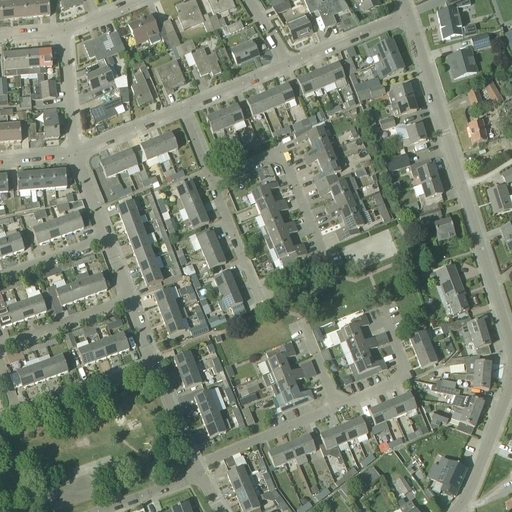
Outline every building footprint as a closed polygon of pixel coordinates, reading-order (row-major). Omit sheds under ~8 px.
[(0,0),(0,1),(0,5),(2,21),(14,20),(12,4),(11,0),(0,0)] [(23,0),(24,3),(26,19),(37,18),(36,1),(35,0),(23,0)] [(48,0),(36,1),(37,18),(49,17),(48,0)] [(59,0),(61,3),(59,4),(62,10),(63,9),(64,9),(74,5),(74,6),(82,2),(81,0),(59,0)] [(206,0),(213,16),(218,13),(219,15),(225,13),(235,9),(231,1),(230,0),(206,0)] [(276,0),(269,3),(271,8),(284,3),(282,0),(276,0)] [(303,0),(309,14),(317,11),(321,20),(325,29),(335,25),(332,17),(343,12),(348,10),(341,0),(331,0),(322,4),(320,0),(316,2),(315,0),(303,0)] [(375,0),(359,0),(365,13),(379,7),(375,0)] [(446,12),(436,14),(442,41),(449,40),(450,42),(462,40),(462,37),(461,37),(460,30),(456,10),(454,0),(445,4),(446,12)] [(209,20),(207,15),(201,18),(194,1),(183,5),(183,4),(175,7),(179,16),(177,17),(182,30),(190,26),(191,28),(202,24),(207,35),(214,32),(209,20)] [(284,3),(271,8),(271,9),(275,15),(290,9),(287,2),(284,3)] [(24,3),(12,4),(14,20),(26,19),(24,3)] [(303,16),(285,23),(293,42),(311,35),(303,16)] [(128,25),(132,34),(135,41),(137,46),(148,41),(150,46),(160,42),(155,29),(151,20),(150,17),(141,21),(129,26),(128,25)] [(216,17),(209,20),(214,32),(226,27),(223,19),(217,21),(216,17)] [(166,36),(172,49),(173,49),(179,47),(179,46),(174,33),(169,21),(162,24),(167,36),(166,36)] [(229,35),(243,30),(240,22),(226,28),(229,35)] [(511,31),(503,35),(509,53),(511,52),(511,31)] [(107,43),(105,38),(104,37),(83,45),(89,60),(95,57),(97,63),(101,61),(108,58),(110,58),(124,51),(120,42),(117,33),(108,36),(114,49),(106,52),(103,44),(107,43)] [(489,47),(486,35),(470,39),(474,51),(489,47)] [(172,49),(166,36),(161,38),(167,52),(172,49)] [(179,47),(184,57),(191,54),(190,52),(195,50),(192,42),(187,44),(186,43),(179,46),(179,47)] [(397,56),(391,42),(368,52),(371,58),(374,66),(397,56)] [(238,48),(230,51),(231,53),(233,57),(237,67),(252,60),(258,58),(257,56),(252,43),(242,46),(238,48)] [(184,57),(179,47),(173,49),(178,59),(184,57)] [(350,57),(357,56),(355,48),(349,49),(350,57)] [(38,52),(40,74),(43,74),(43,75),(46,75),(45,68),(52,68),(50,51),(38,52)] [(220,73),(216,64),(216,63),(217,62),(214,55),(206,58),(203,51),(191,55),(200,77),(211,73),(212,77),(220,73)] [(26,53),(28,76),(37,75),(37,81),(43,80),(43,75),(43,74),(40,74),(38,52),(26,53)] [(454,80),(463,78),(476,74),(470,52),(447,58),(454,80)] [(14,54),(16,77),(19,77),(28,76),(26,53),(14,54)] [(14,54),(2,55),(4,78),(13,77),(13,83),(19,82),(19,77),(16,77),(14,54)] [(374,66),(376,73),(380,80),(403,71),(397,56),(374,66)] [(348,76),(353,74),(356,73),(350,59),(343,62),(348,76)] [(169,66),(157,70),(162,87),(166,96),(173,93),(172,90),(182,86),(183,86),(185,85),(181,76),(179,68),(176,62),(169,66)] [(131,88),(135,98),(138,107),(153,101),(144,81),(150,79),(145,67),(143,63),(134,66),(135,70),(139,69),(142,75),(134,78),(137,85),(131,88)] [(327,69),(334,84),(344,80),(338,64),(327,69)] [(92,91),(101,87),(112,82),(106,68),(86,77),(92,91)] [(334,84),(327,69),(317,73),(324,89),(334,84)] [(324,89),(317,73),(307,77),(313,93),(324,89)] [(369,91),(380,87),(377,79),(368,82),(358,85),(353,74),(348,76),(355,94),(369,90),(369,91)] [(117,90),(119,90),(127,87),(125,76),(113,81),(117,90)] [(303,97),(313,93),(307,77),(296,82),(303,97)] [(481,85),(494,106),(503,101),(494,87),(497,85),(494,78),(481,85)] [(38,87),(41,87),(42,100),(55,99),(54,84),(44,85),(43,80),(37,81),(38,87)] [(277,90),(283,105),(294,101),(287,85),(277,90)] [(30,98),(30,101),(36,101),(42,100),(41,87),(38,87),(34,87),(35,95),(30,95),(30,98)] [(119,90),(120,98),(119,99),(98,107),(89,111),(95,125),(116,116),(113,110),(122,106),(121,104),(129,103),(128,93),(127,87),(119,90)] [(369,90),(355,94),(359,102),(384,94),(382,87),(380,87),(369,91),(369,90)] [(396,104),(412,100),(408,87),(392,92),(386,94),(388,99),(390,106),(396,104)] [(266,94),(273,109),(283,105),(277,90),(266,94)] [(471,108),(481,105),(476,90),(466,94),(471,108)] [(266,94),(256,98),(263,114),(273,109),(266,94)] [(31,109),(30,101),(30,98),(18,99),(19,109),(31,109)] [(256,98),(246,103),(252,118),(263,114),(256,98)] [(396,104),(398,111),(392,113),(394,118),(400,116),(400,117),(416,112),(412,100),(396,104)] [(353,101),(343,105),(345,110),(355,106),(353,101)] [(332,109),(335,114),(345,110),(343,105),(332,109)] [(240,116),(237,106),(226,111),(233,127),(233,126),(236,133),(246,128),(243,122),(240,116)] [(335,114),(332,109),(326,112),(328,117),(335,114)] [(35,135),(35,125),(27,125),(28,141),(36,141),(36,139),(44,138),(45,140),(58,139),(57,115),(56,110),(43,111),(43,124),(44,134),(35,135)] [(226,111),(216,115),(223,131),(233,127),(226,111)] [(27,123),(26,113),(18,113),(19,123),(27,123)] [(216,115),(205,119),(212,135),(223,131),(216,115)] [(314,117),(307,120),(309,125),(316,123),(314,117)] [(392,119),(378,123),(380,131),(394,127),(392,119)] [(309,125),(307,120),(300,122),(303,128),(309,125)] [(484,133),(482,122),(477,123),(468,126),(472,146),(486,142),(484,133)] [(8,143),(21,142),(19,125),(7,126),(8,143)] [(410,146),(415,145),(425,142),(420,126),(406,131),(404,125),(394,129),(398,140),(400,142),(402,148),(410,146)] [(0,143),(8,143),(7,126),(0,126),(0,143)] [(288,127),(282,130),(284,136),(290,133),(288,127)] [(310,146),(326,140),(321,129),(312,132),(310,128),(293,135),(295,139),(297,144),(308,140),(310,146)] [(282,130),(275,133),(271,135),(273,140),(284,136),(282,130)] [(229,133),(226,135),(232,151),(231,151),(233,157),(240,154),(238,149),(235,150),(229,133)] [(160,138),(167,154),(177,150),(171,134),(160,138)] [(160,138),(150,143),(157,158),(167,154),(160,138)] [(258,140),(250,144),(252,149),(260,146),(258,140)] [(310,146),(313,153),(303,157),(305,162),(331,151),(326,140),(310,146)] [(150,143),(139,147),(146,163),(157,158),(150,143)] [(120,155),(126,171),(129,177),(139,173),(137,167),(130,151),(120,155)] [(320,168),(335,162),(331,151),(305,162),(307,167),(317,162),(320,168)] [(120,155),(110,159),(116,175),(126,171),(120,155)] [(409,167),(406,156),(385,162),(388,174),(409,167)] [(106,180),(116,175),(110,159),(99,164),(106,180)] [(340,173),(335,162),(320,168),(322,175),(312,179),(316,189),(338,180),(336,175),(340,173)] [(437,182),(433,168),(426,170),(424,163),(408,168),(412,179),(418,177),(421,187),(437,182)] [(175,175),(173,170),(163,174),(165,179),(167,184),(171,183),(177,180),(175,175)] [(511,180),(511,170),(501,176),(506,184),(511,180)] [(150,185),(148,180),(149,180),(145,171),(138,174),(141,183),(144,188),(150,185)] [(54,189),(56,189),(66,188),(65,172),(53,173),(54,189)] [(53,173),(41,174),(42,190),(54,189),(53,173)] [(41,174),(29,175),(30,191),(42,190),(41,174)] [(29,175),(16,176),(18,193),(30,191),(29,175)] [(318,193),(320,198),(330,194),(333,201),(349,194),(355,191),(358,190),(353,179),(352,179),(350,175),(338,180),(316,189),(318,193)] [(175,202),(195,193),(191,183),(185,185),(183,181),(170,187),(172,192),(171,193),(175,202)] [(421,187),(413,189),(416,197),(417,197),(421,210),(438,205),(436,197),(441,195),(437,182),(421,187)] [(257,189),(244,194),(250,207),(255,205),(271,199),(268,192),(267,190),(270,189),(271,191),(278,188),(276,183),(257,191),(257,189)] [(125,196),(123,191),(121,185),(110,190),(112,196),(115,195),(115,197),(107,200),(109,203),(125,196)] [(504,187),(487,192),(490,201),(492,200),(497,214),(506,211),(511,209),(511,196),(507,198),(507,197),(504,187)] [(355,191),(333,201),(335,207),(325,211),(327,216),(360,202),(355,191)] [(179,212),(199,204),(195,193),(175,202),(179,212)] [(55,201),(56,206),(62,205),(73,203),(71,194),(65,196),(66,198),(55,201)] [(155,207),(151,196),(147,197),(151,209),(155,207)] [(15,214),(25,211),(24,206),(20,207),(20,198),(14,199),(15,214)] [(116,208),(120,220),(136,214),(143,211),(139,201),(132,203),(131,198),(127,199),(117,203),(119,207),(116,208)] [(260,216),(286,205),(284,201),(273,205),(271,199),(255,205),(260,216)] [(342,223),(358,216),(363,214),(364,213),(360,202),(327,216),(329,221),(339,216),(342,223)] [(64,212),(69,210),(76,208),(73,203),(62,205),(64,212)] [(179,212),(184,210),(188,220),(204,214),(199,204),(179,212)] [(64,212),(62,205),(56,206),(56,207),(58,214),(64,212)] [(286,205),(260,216),(264,227),(280,221),(277,214),(288,210),(286,205)] [(377,208),(383,223),(390,220),(384,205),(377,208)] [(155,207),(151,209),(155,220),(159,218),(155,207)] [(433,225),(435,233),(438,243),(454,238),(449,221),(442,223),(440,217),(441,217),(439,210),(418,216),(420,223),(433,219),(435,225),(433,225)] [(35,221),(41,219),(39,213),(33,214),(35,221)] [(72,234),(83,230),(78,214),(66,218),(72,234)] [(125,231),(141,225),(136,214),(120,220),(125,231)] [(208,224),(204,214),(188,220),(192,231),(208,224)] [(342,223),(345,229),(335,233),(339,243),(359,235),(357,230),(367,225),(363,214),(358,216),(342,223)] [(326,215),(316,219),(320,231),(331,226),(326,215)] [(72,234),(66,218),(55,222),(60,238),(72,234)] [(155,220),(159,231),(164,230),(159,218),(155,220)] [(43,226),(41,221),(30,225),(38,246),(49,242),(43,226)] [(264,240),(295,227),(293,223),(283,227),(280,221),(264,227),(260,230),(264,240)] [(55,222),(43,226),(49,242),(60,238),(55,222)] [(129,243),(145,237),(141,225),(125,231),(129,243)] [(511,252),(511,225),(500,230),(509,254),(511,252)] [(274,249),(289,243),(287,237),(297,232),(295,227),(264,240),(269,251),(274,249)] [(383,258),(396,253),(387,229),(374,234),(383,258)] [(164,230),(159,231),(163,242),(168,241),(164,230)] [(200,250),(216,244),(212,233),(196,240),(200,250)] [(12,255),(24,251),(18,235),(6,239),(12,255)] [(149,248),(145,237),(129,243),(133,254),(149,248)] [(0,241),(0,256),(1,259),(12,255),(6,239),(0,241)] [(168,254),(172,252),(168,241),(163,242),(168,254)] [(289,243),(274,249),(278,261),(289,256),(291,261),(307,255),(302,245),(292,249),(289,243)] [(205,261),(220,254),(216,244),(200,250),(205,261)] [(137,265),(153,259),(149,248),(133,254),(137,265)] [(172,265),(176,263),(172,252),(168,254),(172,265)] [(205,261),(209,271),(225,264),(220,254),(205,261)] [(83,260),(84,264),(95,260),(93,256),(83,260)] [(153,259),(137,265),(141,276),(157,270),(153,259)] [(71,264),(72,268),(84,264),(83,260),(71,264)] [(172,265),(176,276),(162,282),(164,288),(183,281),(176,263),(172,265)] [(72,268),(71,264),(59,268),(61,273),(72,268)] [(191,281),(196,279),(194,274),(195,274),(192,266),(182,270),(184,274),(189,277),(191,281)] [(435,274),(439,284),(446,304),(448,303),(453,317),(468,311),(462,297),(464,297),(459,283),(456,275),(453,267),(435,274)] [(61,273),(59,268),(48,272),(50,277),(61,273)] [(141,276),(146,288),(162,282),(157,270),(141,276)] [(211,293),(217,291),(233,284),(229,274),(228,274),(226,270),(222,272),(212,276),(208,277),(211,282),(207,284),(211,293)] [(89,280),(95,296),(106,291),(101,275),(89,280)] [(33,277),(22,281),(23,286),(35,282),(33,277)] [(200,288),(196,279),(191,281),(195,290),(198,298),(203,296),(200,288)] [(95,296),(89,280),(78,284),(83,300),(95,296)] [(23,286),(22,281),(10,286),(12,290),(23,286)] [(83,300),(78,284),(66,288),(72,304),(83,300)] [(237,294),(233,284),(217,291),(221,301),(237,294)] [(12,290),(10,286),(0,289),(0,292),(1,294),(12,290)] [(66,288),(55,292),(54,287),(46,289),(52,306),(59,303),(61,308),(72,304),(66,288)] [(157,307),(173,301),(169,290),(153,296),(157,307)] [(34,317),(46,313),(40,297),(38,291),(27,295),(29,301),(34,317)] [(221,301),(222,302),(226,311),(242,305),(237,294),(221,301)] [(203,309),(208,307),(203,296),(198,298),(203,309)] [(29,301),(17,305),(23,321),(34,317),(29,301)] [(161,317),(177,311),(173,301),(157,307),(161,317)] [(0,306),(0,328),(0,329),(12,325),(6,309),(4,305),(0,306)] [(6,309),(12,325),(23,321),(17,305),(6,309)] [(165,327),(181,321),(177,311),(161,317),(165,327)] [(196,315),(198,322),(200,327),(190,331),(193,338),(208,332),(203,320),(201,313),(196,315)] [(360,336),(358,330),(368,326),(364,316),(353,321),(355,325),(336,333),(340,345),(344,343),(360,336)] [(105,321),(106,326),(118,322),(116,317),(105,321)] [(463,341),(486,334),(482,321),(471,325),(470,319),(458,323),(446,326),(448,334),(461,330),(463,336),(462,337),(463,341)] [(165,327),(169,338),(190,330),(186,320),(181,322),(181,321),(165,327)] [(106,326),(105,321),(93,325),(95,330),(106,326)] [(93,325),(82,329),(84,334),(95,330),(93,325)] [(439,328),(442,335),(448,333),(445,327),(439,328)] [(84,334),(82,329),(63,336),(68,351),(77,348),(73,338),(84,334)] [(428,343),(433,341),(429,331),(408,339),(412,350),(428,343)] [(463,341),(465,346),(472,344),(474,351),(475,351),(477,357),(491,355),(488,347),(490,346),(486,334),(463,341)] [(111,339),(117,355),(129,351),(123,335),(111,339)] [(349,354),(375,343),(373,339),(363,343),(360,336),(344,343),(349,354)] [(44,343),(45,348),(57,344),(55,339),(44,343)] [(106,359),(117,355),(111,339),(100,343),(106,359)] [(446,348),(451,346),(448,339),(443,342),(446,348)] [(32,347),(34,352),(45,348),(44,343),(32,347)] [(106,359),(100,343),(89,347),(94,363),(106,359)] [(375,343),(349,354),(353,365),(369,359),(367,352),(377,348),(375,343)] [(416,360),(432,353),(428,343),(412,350),(416,360)] [(268,361),(264,363),(266,367),(269,374),(287,367),(285,360),(295,356),(293,351),(290,344),(265,355),(268,361)] [(211,345),(206,347),(209,354),(214,352),(211,345)] [(451,346),(446,348),(449,355),(454,353),(451,346)] [(34,352),(32,347),(21,351),(23,356),(34,352)] [(89,347),(77,351),(83,367),(94,363),(89,347)] [(10,355),(3,358),(5,365),(6,366),(24,359),(23,356),(21,351),(10,355)] [(193,364),(192,363),(189,353),(173,359),(177,370),(193,364)] [(416,360),(421,370),(437,364),(432,353),(416,360)] [(332,361),(337,372),(349,366),(345,356),(332,361)] [(50,361),(56,377),(67,373),(62,357),(50,361)] [(372,365),(369,359),(353,365),(349,367),(352,374),(355,383),(386,370),(382,361),(372,365)] [(450,360),(444,367),(444,368),(464,365),(463,359),(450,360)] [(39,365),(45,381),(56,377),(50,361),(39,365)] [(193,364),(177,370),(181,380),(197,374),(193,364)] [(489,378),(490,365),(474,364),(474,372),(466,371),(465,376),(489,378)] [(28,369),(33,385),(45,381),(39,365),(28,369)] [(215,375),(222,372),(219,366),(214,368),(212,369),(215,375)] [(273,385),(302,374),(300,369),(290,373),(287,367),(269,374),(273,385)] [(28,369),(25,370),(16,373),(22,389),(33,385),(28,369)] [(185,391),(194,387),(201,385),(206,383),(203,375),(200,376),(199,373),(197,374),(181,380),(185,391)] [(270,387),(275,398),(296,389),(293,383),(304,378),(302,374),(273,385),(270,387)] [(465,376),(465,381),(473,382),(473,390),(488,391),(489,378),(465,376)] [(240,400),(243,407),(259,400),(256,393),(261,390),(257,379),(236,388),(241,400),(240,400)] [(440,388),(454,391),(455,384),(441,381),(440,388)] [(456,408),(478,417),(483,405),(474,401),(468,399),(458,397),(460,393),(454,391),(453,391),(440,388),(432,386),(430,392),(439,394),(452,397),(449,406),(453,407),(456,408)] [(281,414),(313,401),(309,391),(299,396),(296,389),(275,398),(279,409),(281,414)] [(193,398),(197,408),(213,402),(209,392),(193,398)] [(405,415),(406,414),(416,410),(409,394),(399,399),(405,415)] [(399,399),(388,403),(395,419),(405,415),(399,399)] [(201,419),(217,413),(213,402),(197,408),(201,419)] [(378,407),(385,423),(395,419),(388,403),(378,407)] [(378,407),(368,412),(374,427),(385,423),(378,407)] [(456,408),(453,407),(451,412),(453,413),(450,420),(474,429),(478,417),(456,408)] [(250,427),(256,424),(250,408),(244,410),(250,427)] [(217,413),(201,419),(205,429),(221,423),(217,413)] [(440,423),(445,425),(448,418),(434,413),(430,425),(439,428),(440,423)] [(360,419),(350,424),(356,439),(366,435),(367,435),(364,428),(360,419)] [(221,423),(205,429),(209,440),(213,438),(225,434),(224,432),(231,429),(227,421),(221,423)] [(350,424),(340,428),(346,444),(356,439),(350,424)] [(415,439),(422,436),(420,431),(419,431),(419,429),(414,427),(411,428),(414,434),(413,434),(415,439)] [(340,428),(329,432),(336,448),(346,444),(340,428)] [(323,446),(319,448),(323,458),(328,457),(337,460),(341,459),(336,448),(329,432),(319,436),(323,446)] [(298,441),(304,457),(315,452),(308,436),(298,441)] [(304,457),(298,441),(288,445),(294,461),(304,457)] [(278,449),(284,465),(294,461),(288,445),(278,449)] [(274,469),(284,465),(278,449),(267,454),(274,469)] [(368,465),(375,460),(371,455),(365,460),(368,465)] [(372,468),(380,478),(393,468),(385,459),(372,468)] [(266,471),(261,460),(256,462),(261,473),(266,471)] [(365,460),(360,464),(363,468),(368,465),(365,460)] [(418,460),(405,468),(410,476),(411,475),(416,472),(423,468),(418,460)] [(466,471),(441,460),(438,467),(441,469),(435,483),(436,483),(432,491),(439,494),(440,491),(454,498),(457,492),(466,471)] [(230,485),(250,477),(246,466),(226,475),(230,485)] [(380,478),(372,468),(360,478),(359,476),(354,480),(358,486),(364,482),(367,487),(380,478)] [(353,469),(347,473),(351,478),(357,473),(353,469)] [(351,478),(347,473),(342,477),(345,482),(351,478)] [(234,495),(250,488),(255,487),(250,477),(230,485),(234,495)] [(402,478),(395,483),(404,496),(411,492),(402,478)] [(255,498),(250,488),(234,495),(239,505),(255,498)] [(320,494),(323,498),(329,494),(326,489),(320,494)] [(437,497),(436,498),(429,489),(424,493),(438,511),(445,507),(437,497)] [(274,501),(279,507),(285,505),(274,491),(270,494),(269,493),(259,497),(255,498),(239,505),(241,511),(251,511),(260,509),(257,503),(261,501),(263,500),(272,503),(274,501)] [(320,494),(314,498),(318,503),(323,498),(320,494)] [(400,511),(415,511),(414,510),(415,509),(410,502),(399,509),(400,511)] [(302,508),(305,511),(311,508),(308,503),(302,508)]
